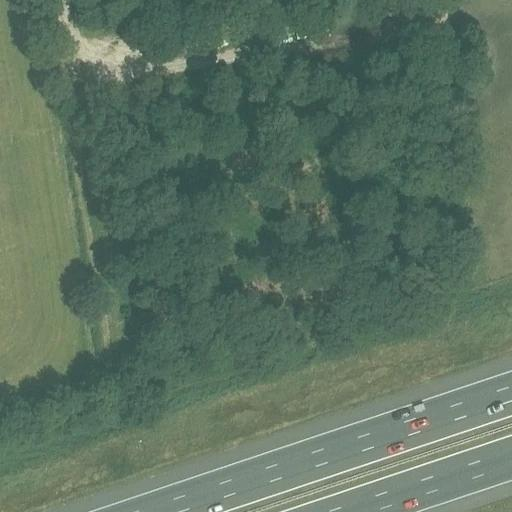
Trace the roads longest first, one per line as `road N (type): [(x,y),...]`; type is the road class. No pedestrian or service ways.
road 1 (track): [(70,0),(113,402)]
road 2 (motorway): [(511,394),(159,511)]
road 3 (motorway): [(354,511),(511,459)]
